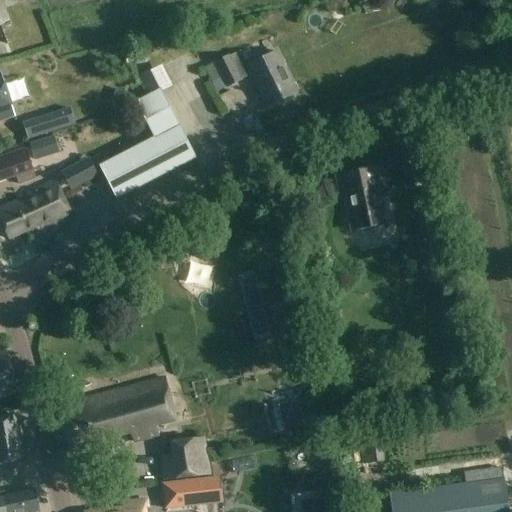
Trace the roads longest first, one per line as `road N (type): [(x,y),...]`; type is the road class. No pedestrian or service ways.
road 1 (residential): [(0,297),(231,166),(511,66)]
road 2 (tertiary): [(64,511),(0,297)]
